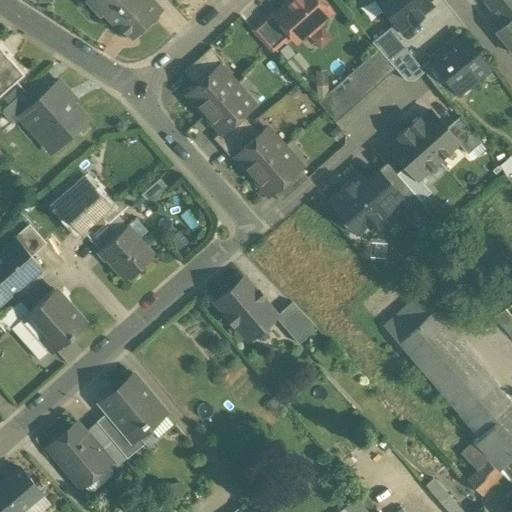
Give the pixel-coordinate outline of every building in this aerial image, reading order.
[(87,0),(101,14),(105,11),(119,25),(122,22),(133,34),(160,9),(151,0),(87,0)] [(328,11),(318,0),(285,0),(281,4),(284,7),(276,14),(275,15),(291,33),(300,25),(309,34),(321,23),(322,17),(328,11)] [(432,4),(428,0),(377,0),(400,29),(411,20),(412,21),(421,14),(420,13),(432,4)] [(511,0),(485,0),(505,24),(511,18),(511,0)] [(273,11),(253,29),(272,50),(291,33),(275,15),(276,14),(273,11)] [(511,18),(505,24),(498,30),(511,46),(511,18)] [(489,68),(464,36),(460,35),(432,58),(431,58),(448,80),(457,92),(459,91),(455,86),(469,75),(473,80),(489,68)] [(0,94),(24,74),(0,46),(0,94)] [(211,47),(184,71),(196,85),(219,65),(219,66),(224,61),(211,47)] [(377,48),(318,101),(335,121),(395,68),(377,48)] [(431,58),(421,66),(438,88),(448,80),(431,58)] [(196,85),(187,93),(205,112),(236,84),(219,66),(219,65),(196,85)] [(34,102),(19,115),(20,116),(50,150),(87,118),(66,94),(69,92),(59,80),(34,102)] [(236,84),(205,112),(221,131),(222,132),(241,114),(253,104),(236,84)] [(24,90),(1,110),(12,122),(20,116),(19,115),(34,102),(24,90)] [(446,127),(430,109),(419,119),(418,117),(417,118),(417,119),(408,127),(438,160),(458,142),(458,141),(446,127)] [(241,114),(222,132),(221,131),(214,138),(223,148),(250,124),(241,114)] [(480,142),(460,116),(446,127),(458,141),(458,142),(467,153),(480,142)] [(250,124),(223,148),(232,159),(235,156),(235,155),(259,134),(250,124)] [(259,134),(235,155),(235,156),(252,175),(284,147),(266,127),(259,134)] [(438,160),(408,127),(400,134),(399,134),(398,135),(400,137),(389,146),(406,165),(418,178),(418,177),(438,160)] [(284,147),(252,175),(269,194),(272,192),(299,168),(301,166),(284,147)] [(396,173),(387,162),(378,170),(402,197),(411,189),(396,173)] [(406,165),(396,173),(411,189),(421,200),(431,191),(418,177),(418,178),(406,165)] [(299,168),(272,192),(281,201),(308,177),(299,168)] [(359,173),(329,200),(356,230),(385,204),(389,209),(402,197),(378,170),(366,181),(359,173)] [(86,178),(56,205),(79,232),(82,229),(100,214),(110,205),(86,178)] [(160,178),(142,194),(149,203),(167,187),(160,178)] [(100,214),(82,229),(90,238),(108,223),(100,214)] [(118,233),(100,249),(126,279),(153,254),(139,238),(147,230),(136,217),(118,233)] [(46,242),(29,223),(13,237),(15,239),(17,238),(32,255),(46,242)] [(108,223),(90,238),(100,249),(118,233),(109,223),(108,223)] [(32,255),(17,238),(15,239),(0,252),(0,302),(22,283),(24,286),(33,278),(30,275),(41,266),(32,255)] [(273,309),(246,278),(233,289),(231,287),(215,301),(244,335),(251,335),(262,327),(262,320),(261,319),(273,309)] [(85,323),(54,288),(28,311),(27,312),(28,313),(36,322),(33,324),(55,350),(85,323)] [(511,400),(434,309),(433,309),(424,299),(388,330),(478,435),(511,400)] [(19,301),(0,317),(0,324),(6,332),(28,313),(27,312),(28,311),(19,301)] [(292,301),(275,316),(298,343),(317,327),(292,301)] [(511,314),(507,308),(495,317),(511,335),(511,314)] [(132,373),(100,401),(108,410),(130,436),(135,432),(162,409),(132,373)] [(511,400),(478,435),(473,441),(489,457),(501,470),(511,460),(511,400)] [(130,436),(108,410),(96,420),(111,439),(127,457),(144,442),(135,432),(130,436)] [(96,420),(96,421),(87,428),(103,447),(111,439),(96,420)] [(110,463),(79,426),(63,440),(59,435),(48,445),(82,486),(83,485),(84,486),(85,486),(88,490),(93,490),(112,474),(112,470),(109,466),(109,465),(109,464),(110,463)] [(473,441),(466,435),(454,446),(461,453),(473,441)] [(127,457),(111,439),(103,447),(118,465),(127,458),(127,457)] [(489,457),(473,441),(461,453),(477,469),(489,457)] [(477,469),(466,478),(482,494),(504,473),(501,470),(489,457),(477,469)] [(511,460),(501,470),(504,473),(511,480),(511,460)] [(20,466),(0,482),(0,505),(5,511),(17,511),(41,492),(20,466)] [(449,497),(433,479),(426,487),(447,509),(454,502),(449,497)] [(41,492),(17,511),(5,511),(0,505),(0,511),(37,511),(49,502),(41,492)] [(464,511),(454,502),(447,509),(449,511),(464,511)]
